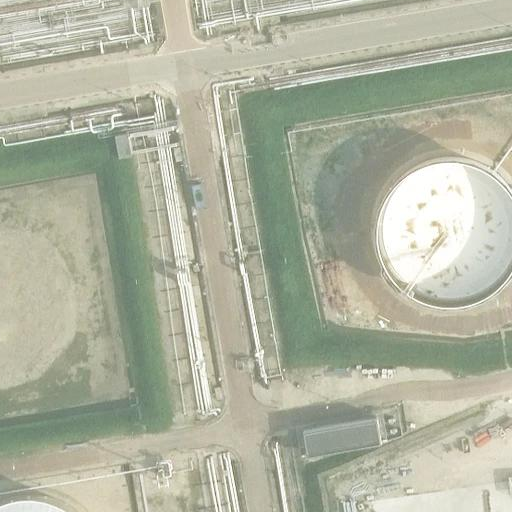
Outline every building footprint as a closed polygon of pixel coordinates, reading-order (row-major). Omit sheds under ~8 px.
[(116,135),(118,157),(130,155),(127,133),(116,135)] [(511,186),(506,178),(498,169),(489,162),(478,156),(467,152),(455,150),(443,150),(431,152),(419,156),(409,162),(399,169),(391,178),(384,188),(379,199),(376,211),(375,223),(376,235),(379,246),(384,257),(391,268),(399,276),(408,284),(419,290),(430,293),(442,295),(454,296),(466,294),(478,290),(488,284),(498,277),(506,268),(511,258),(511,186)] [(327,375),(284,382),(281,382),(284,400),(329,393),(327,375)] [(332,442),(330,428),(308,432),(311,446),(332,442)] [(81,511),(80,510),(71,503),(61,497),(51,492),(39,490),(28,489),(16,490),(5,492),(0,494),(0,511),(81,511)]
